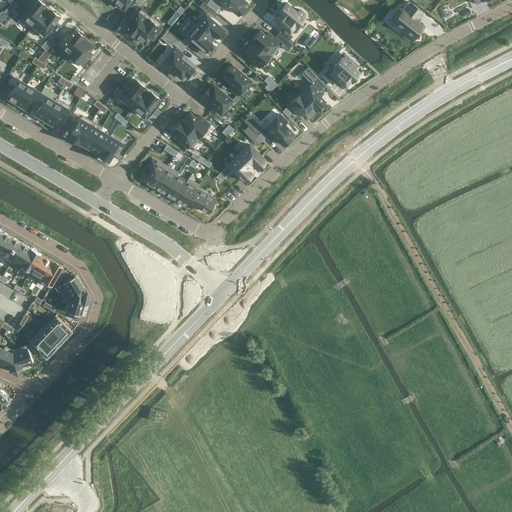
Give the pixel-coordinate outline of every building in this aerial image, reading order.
[(25,8),(19,15),(22,17),(20,20),(31,29),(46,10),(43,7),(45,5),(38,0),(35,0),(27,10),(25,8)] [(115,0),(114,1),(116,3),(115,4),(121,9),(122,8),(123,8),(124,9),(131,0),(115,0)] [(217,0),(216,1),(223,7),(226,4),(238,15),(245,7),(243,6),(247,2),(243,0),(217,0)] [(14,1),(9,6),(13,10),(17,5),(14,1)] [(399,8),(391,19),(404,30),(402,32),(412,39),(422,26),(417,22),(419,19),(417,18),(421,13),(407,2),(401,10),(399,8)] [(281,13),(276,19),(290,32),(295,26),(297,27),(304,19),(303,18),(305,16),(299,11),(297,13),(286,4),(279,12),(281,13)] [(180,6),(176,11),(180,15),(184,9),(180,6)] [(13,10),(0,23),(4,27),(8,22),(9,23),(17,14),(13,10)] [(46,10),(31,29),(42,38),(59,17),(51,10),(50,12),(46,10)] [(129,24),(125,29),(134,37),(135,37),(135,36),(148,20),(148,19),(136,10),(126,22),(129,24)] [(205,14),(196,25),(212,39),(215,36),(217,37),(223,30),(205,14)] [(148,20),(135,36),(145,44),(149,39),(152,41),(161,29),(149,18),(148,19),(148,20)] [(193,23),(184,34),(205,51),(211,44),(209,42),(212,39),(196,25),(193,23)] [(62,40),(58,44),(61,47),(60,48),(69,56),(84,38),(85,37),(75,29),(70,36),(67,33),(62,40)] [(260,31),(251,41),(252,41),(252,42),(272,58),(271,57),(279,47),(276,45),(279,42),(268,33),(266,36),(260,31)] [(69,56),(67,58),(77,66),(80,63),(83,65),(91,54),(88,52),(93,46),(84,38),(69,56)] [(250,41),(244,48),(246,49),(244,51),(251,56),(248,59),(259,68),(261,65),(264,67),(272,58),(252,42),(251,43),(250,41)] [(303,47),(300,51),(304,55),(308,52),(303,47)] [(175,49),(161,66),(169,72),(171,70),(181,78),(185,75),(186,76),(193,68),(180,57),(182,55),(175,49)] [(300,51),(296,54),(301,59),(304,55),(300,51)] [(327,69),(322,75),(332,85),(337,79),(345,86),(350,80),(352,81),(359,74),(351,66),(353,63),(345,56),(342,59),(341,58),(334,65),(336,67),(331,73),(327,69)] [(226,73),(223,77),(233,86),(231,88),(239,95),(251,81),(231,64),(225,72),(226,73)] [(12,77),(4,90),(9,93),(7,98),(15,103),(26,85),(12,77)] [(136,80),(121,99),(133,108),(146,91),(143,89),(144,87),(136,80)] [(271,80),(268,84),(273,88),(276,85),(271,80)] [(307,84),(298,93),(300,95),(300,94),(316,110),(325,101),(320,96),(322,94),(312,83),(309,86),(307,84)] [(268,84),(265,87),(269,92),(273,88),(268,84)] [(26,85),(15,103),(24,109),(27,104),(32,107),(40,93),(26,85)] [(209,87),(203,95),(215,106),(213,109),(220,114),(232,100),(214,85),(211,89),(209,87)] [(118,87),(113,92),(117,95),(121,90),(118,87)] [(146,91),(133,108),(144,117),(159,98),(151,92),(149,94),(146,91)] [(40,93),(32,107),(37,110),(34,115),(43,120),(54,101),(40,93)] [(300,95),(289,106),(299,115),(301,113),(307,119),(316,110),(300,94),(300,95)] [(54,101),(43,120),(52,125),(55,120),(60,123),(68,110),(54,101)] [(102,105),(98,109),(104,113),(107,109),(102,105)] [(286,108),(283,111),(287,116),(291,112),(286,108)] [(182,122),(200,138),(209,129),(207,127),(209,124),(198,116),(196,118),(190,113),(182,122)] [(152,114),(148,120),(151,123),(156,118),(152,114)] [(279,114),(266,127),(284,146),(291,139),(290,137),(293,134),(284,124),(287,122),(279,114)] [(72,132),(68,138),(78,144),(79,143),(90,125),(77,117),(69,130),(72,132)] [(122,117),(119,121),(124,126),(127,122),(122,117)] [(181,121),(173,131),(179,136),(177,139),(187,148),(189,145),(192,148),(200,138),(182,122),(181,121)] [(90,125),(79,143),(99,155),(110,136),(90,125)] [(229,125),(225,128),(230,133),(233,129),(229,125)] [(225,128),(222,132),(227,136),(230,133),(225,128)] [(261,133),(258,136),(262,141),(266,137),(261,133)] [(99,155),(98,156),(108,162),(112,155),(115,157),(123,144),(110,136),(99,155)] [(258,136),(254,139),(259,144),(262,141),(258,136)] [(249,145),(239,155),(254,170),(256,167),(258,169),(265,162),(249,145)] [(239,155),(228,165),(245,182),(252,175),(251,173),(254,170),(239,155)] [(145,174),(142,180),(154,188),(166,168),(156,162),(155,164),(152,169),(148,176),(145,174)] [(166,168),(154,188),(166,194),(177,176),(178,174),(166,168)] [(220,174),(216,177),(221,182),(224,178),(220,174)] [(177,176),(166,194),(175,200),(186,182),(177,176)] [(186,182),(175,200),(187,207),(190,202),(197,189),(199,187),(187,180),(186,182)] [(197,189),(190,202),(209,213),(215,204),(214,204),(216,201),(197,189)] [(3,232),(0,237),(0,254),(2,256),(13,238),(4,233),(4,232),(3,232)] [(13,238),(2,256),(11,261),(22,243),(13,238)] [(22,243),(11,261),(21,267),(31,249),(31,248),(31,249),(22,243)] [(31,249),(21,267),(30,272),(41,254),(31,249)] [(41,254),(30,272),(40,278),(51,260),(41,255),(41,254)] [(51,260),(40,278),(51,284),(61,266),(51,260)] [(75,276),(64,283),(72,297),(81,296),(87,292),(85,293),(75,276)] [(72,297),(67,312),(80,316),(84,304),(91,299),(87,292),(81,296),(72,297)] [(57,317),(48,326),(63,340),(72,331),(57,317)] [(48,326),(40,335),(55,349),(63,340),(48,326)] [(40,335),(31,344),(46,358),(55,349),(40,335)] [(0,348),(0,362),(10,368),(10,370),(13,364),(13,355),(0,348)] [(13,364),(10,370),(17,374),(21,366),(33,361),(28,349),(13,355),(13,364)] [(0,409),(0,410),(0,409),(0,410),(1,411),(10,402),(0,392),(0,389),(3,383),(0,381),(0,409)]
